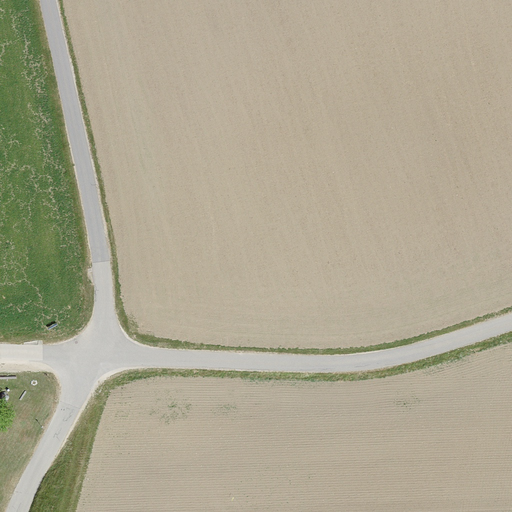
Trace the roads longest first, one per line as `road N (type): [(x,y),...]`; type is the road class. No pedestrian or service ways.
road 1 (unclassified): [(511,321),(371,358),(102,350)]
road 2 (unclassified): [(40,0),(89,223),(102,350)]
road 3 (unclassified): [(102,350),(17,511)]
